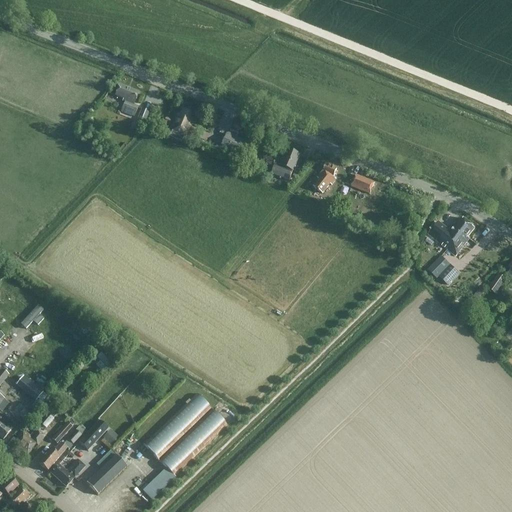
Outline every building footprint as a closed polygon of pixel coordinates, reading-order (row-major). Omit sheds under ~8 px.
[(121,112),(134,117),(138,107),(134,106),(139,93),(119,85),(115,96),(123,99),(122,101),(125,102),(121,112)] [(149,112),(141,108),(137,120),(145,123),(149,112)] [(172,130),(186,136),(192,121),(189,120),(191,114),(183,110),(181,116),(178,115),(172,130)] [(246,161),(253,144),(226,133),(219,150),(246,161)] [(293,171),(294,172),(300,155),(288,151),(282,167),(276,164),(272,174),(289,181),(293,171)] [(319,180),(314,187),(323,194),(330,184),(332,185),(336,180),(334,178),(337,170),(326,165),(324,170),(318,178),(319,180)] [(300,175),(301,175),(303,172),(296,169),(293,176),(298,178),(300,175)] [(356,176),(352,187),(360,190),(359,192),(361,193),(362,191),(370,194),(374,183),(356,176)] [(453,241),(467,223),(462,218),(456,225),(455,224),(450,230),(438,221),(428,234),(449,251),(455,243),(453,241)] [(455,243),(449,251),(456,256),(469,240),(467,238),(475,229),(467,223),(453,241),(455,243)] [(450,266),(441,257),(428,270),(437,279),(450,266)] [(488,289),(497,295),(507,281),(498,275),(488,289)] [(104,354),(101,358),(112,369),(116,365),(104,354)] [(0,371),(0,386),(9,375),(1,370),(0,371)] [(16,386),(35,402),(43,393),(23,377),(16,386)] [(11,392),(18,397),(23,392),(16,386),(11,392)] [(143,445),(166,469),(174,477),(227,426),(196,394),(143,445)] [(0,404),(4,400),(0,396),(0,437),(3,440),(15,426),(0,413),(0,404)] [(59,411),(48,402),(42,410),(48,416),(49,415),(53,418),(59,411)] [(54,419),(49,415),(42,424),(46,428),(54,419)] [(78,443),(87,452),(108,429),(99,421),(78,443)] [(51,440),(57,445),(72,428),(67,423),(51,440)] [(36,445),(38,446),(49,432),(42,426),(34,435),(32,434),(30,436),(24,431),(18,439),(18,441),(14,446),(27,456),(36,445)] [(85,431),(79,426),(75,431),(75,430),(67,440),(73,446),(82,436),(81,436),(85,431)] [(119,438),(110,430),(103,439),(106,441),(112,446),(119,438)] [(67,448),(61,443),(53,452),(50,450),(38,464),(47,472),(67,448)] [(127,467),(116,456),(86,484),(98,496),(127,467)] [(51,474),(66,488),(75,478),(85,467),(77,460),(67,471),(67,470),(66,472),(59,466),(51,474)] [(175,478),(174,477),(166,469),(143,492),(152,501),(175,478)] [(0,487),(9,496),(19,486),(8,474),(0,481),(0,487)] [(24,500),(26,502),(31,496),(21,486),(14,493),(16,495),(9,501),(16,508),(24,500)]
